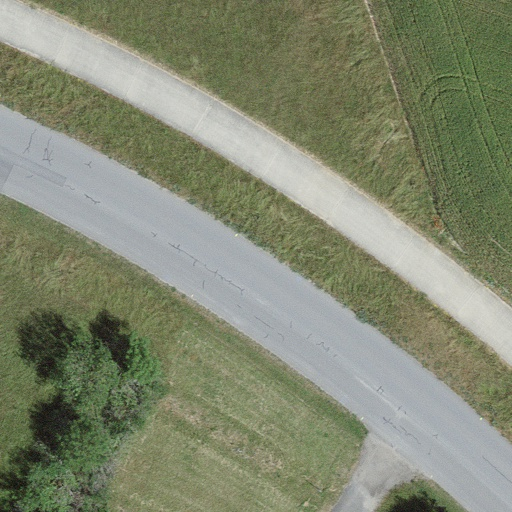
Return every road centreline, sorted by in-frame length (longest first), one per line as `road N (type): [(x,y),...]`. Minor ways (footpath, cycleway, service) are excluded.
road 1 (unclassified): [(511,494),(418,407),(189,234),(0,142)]
road 2 (track): [(418,407),(356,511)]
